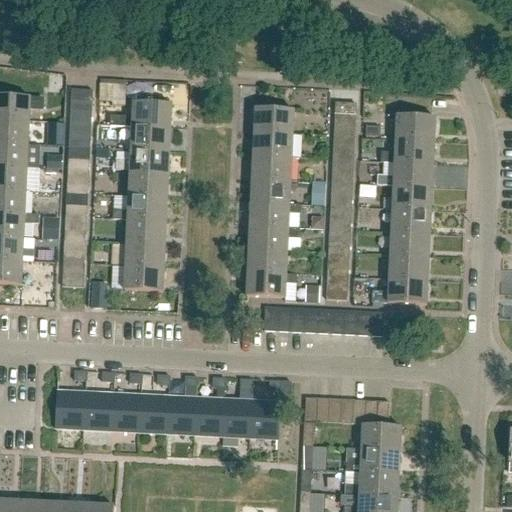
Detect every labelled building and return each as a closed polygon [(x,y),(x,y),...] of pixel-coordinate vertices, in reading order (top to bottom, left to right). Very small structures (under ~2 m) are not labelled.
[(125,108),(125,105),(126,87),(101,86),(100,102),(113,103),(112,104),(112,107),(125,108)] [(71,103),(93,104),(93,93),(72,92),(71,103)] [(0,122),(30,124),(30,111),(43,111),(43,101),(0,98),(0,122)] [(92,116),(93,104),(71,103),(71,114),(92,116)] [(110,128),(132,129),(171,131),(172,107),(133,105),(132,119),(110,118),(110,128)] [(335,116),(356,117),(356,106),(335,105),(335,116)] [(254,135),(293,137),(294,113),(255,111),(254,135)] [(91,127),(92,116),(71,114),(70,126),(91,127)] [(355,129),(356,117),(335,116),(334,127),(355,129)] [(395,142),(434,144),(435,120),(397,118),(395,142)] [(0,122),(0,145),(28,147),(30,124),(0,122)] [(48,124),(47,147),(64,148),(65,125),(48,124)] [(91,139),(91,127),(70,126),(70,138),(91,139)] [(354,140),(355,129),(334,127),(334,139),(354,140)] [(380,129),(366,128),(365,138),(379,139),(380,129)] [(170,154),(171,131),(132,129),(131,153),(170,154)] [(291,161),(293,137),(254,135),(253,159),(291,161)] [(90,150),(91,139),(70,138),(69,149),(90,150)] [(354,152),(354,140),(334,139),(333,151),(354,152)] [(433,168),(434,144),(395,142),(395,157),(381,156),(381,165),(394,166),(433,168)] [(0,169),(27,170),(28,147),(0,145),(0,169)] [(90,162),(90,150),(69,149),(68,161),(90,162)] [(353,163),(354,152),(333,151),(333,162),(353,163)] [(109,152),(97,152),(96,160),(108,160),(109,152)] [(169,178),(170,154),(131,153),(130,162),(115,161),(115,172),(130,172),(130,176),(169,178)] [(62,170),(62,158),(48,157),(47,169),(62,170)] [(290,184),(291,161),(253,159),(252,182),(290,184)] [(89,174),(90,162),(68,161),(68,172),(89,174)] [(353,175),(353,163),(333,162),(332,174),(353,175)] [(393,189),(432,191),(433,168),(394,166),(394,178),(377,177),(377,187),(393,187),(393,189)] [(0,192),(26,194),(27,170),(0,169),(0,192)] [(88,185),(89,174),(68,172),(67,184),(88,185)] [(352,187),(353,175),(332,174),(331,186),(352,187)] [(167,202),(169,178),(130,176),(128,199),(167,202)] [(289,207),(290,184),(252,182),(250,205),(289,207)] [(88,197),(88,185),(67,184),(67,196),(88,197)] [(323,207),(324,186),(313,185),(312,206),(323,207)] [(352,198),(352,187),(331,186),(331,197),(352,198)] [(432,191),(393,189),(392,212),(431,214),(432,191)] [(0,215),(25,217),(26,194),(0,192),(0,215)] [(87,208),(88,197),(67,196),(66,207),(87,208)] [(351,210),(352,198),(331,197),(330,209),(351,210)] [(127,222),(166,224),(167,202),(128,199),(128,213),(113,212),(112,222),(127,222)] [(300,208),(289,207),(250,205),(249,228),(288,230),(289,216),(300,216),(300,208)] [(87,220),(87,208),(66,207),(65,219),(87,220)] [(350,222),(351,210),(330,209),(330,221),(350,222)] [(429,237),(431,214),(392,212),(391,235),(429,237)] [(40,218),(25,217),(0,215),(0,238),(24,240),(24,226),(39,227),(40,218)] [(289,216),(288,230),(299,231),(300,216),(289,216)] [(86,232),(87,220),(65,219),(65,230),(86,232)] [(316,220),(312,224),(311,230),(323,231),(323,220),(316,220)] [(47,221),(47,240),(59,241),(59,222),(47,221)] [(350,233),(350,222),(330,221),(329,232),(350,233)] [(165,248),(166,224),(127,222),(126,246),(165,248)] [(299,231),(288,230),(249,228),(248,252),(287,254),(288,240),(299,241),(299,231)] [(85,243),(86,232),(65,230),(64,242),(85,243)] [(349,245),(350,233),(329,232),(329,244),(349,245)] [(428,261),(429,237),(391,235),(390,259),(428,261)] [(0,238),(0,262),(22,263),(33,264),(35,241),(24,240),(0,238)] [(85,255),(85,243),(64,242),(64,254),(85,255)] [(349,257),(349,245),(329,244),(328,255),(349,257)] [(112,245),(111,268),(113,268),(125,269),(126,246),(112,245)] [(164,271),(165,248),(126,246),(125,269),(164,271)] [(286,277),(287,254),(248,252),(247,275),(286,277)] [(84,266),(85,255),(64,254),(63,265),(84,266)] [(348,268),(349,257),(328,255),(327,267),(348,268)] [(427,284),(428,261),(390,259),(388,282),(427,284)] [(0,286),(21,287),(22,263),(0,262),(0,286)] [(83,278),(84,266),(63,265),(62,277),(83,278)] [(348,280),(348,268),(327,267),(327,279),(348,280)] [(113,268),(112,291),(124,291),(125,269),(113,268)] [(163,295),(164,271),(125,269),(124,291),(124,293),(163,295)] [(297,277),(286,277),(247,275),(246,299),(285,301),(285,285),(296,286),(297,277)] [(83,290),(83,278),(62,277),(62,289),(83,290)] [(347,291),(348,280),(327,279),(326,290),(347,291)] [(372,305),(387,306),(426,308),(427,284),(388,282),(388,297),(373,296),(372,305)] [(94,285),(93,293),(93,310),(107,311),(108,286),(94,285)] [(319,305),(319,304),(320,289),(306,288),(306,304),(319,305)] [(346,303),(347,291),(326,290),(326,302),(346,303)] [(277,335),(278,311),(264,310),(263,334),(277,335)] [(290,336),(291,312),(278,311),(277,335),(290,336)] [(303,336),(304,312),(291,312),(290,336),(303,336)] [(316,337),(317,313),(304,312),(303,336),(316,337)] [(329,337),(331,313),(317,313),(316,337),(329,337)] [(343,338),(344,314),(331,313),(329,337),(343,338)] [(356,339),(357,315),(344,314),(343,338),(356,339)] [(369,339),(370,315),(357,315),(356,339),(369,339)] [(370,315),(369,339),(382,340),(384,316),(370,315)] [(74,383),(87,383),(87,374),(75,374),(74,383)] [(101,384),(106,384),(114,385),(115,376),(102,375),(101,384)] [(142,386),(142,377),(130,376),(129,385),(142,386)] [(169,388),(170,378),(157,378),(157,387),(169,388)] [(197,389),(197,380),(185,379),(185,388),(197,389)] [(225,390),(225,381),(213,381),(212,390),(217,390),(225,390)] [(252,392),(253,383),(240,382),(240,391),(252,392)] [(280,405),(280,407),(290,408),(291,385),(269,383),(269,392),(281,393),(280,405)] [(57,394),(55,430),(84,432),(85,395),(74,395),(57,394)] [(84,432),(111,433),(113,397),(105,396),(86,395),(85,395),(84,432)] [(141,398),(113,397),(111,433),(139,434),(141,398)] [(167,436),(168,400),(141,398),(139,434),(167,436)] [(194,437),(196,401),(168,400),(167,436),(194,437)] [(222,439),(224,402),(217,402),(196,401),(194,437),(222,439)] [(316,425),(317,401),(305,401),(304,425),(316,425)] [(328,426),(329,402),(317,401),(316,425),(328,426)] [(249,440),(251,404),(224,402),(222,439),(249,440)] [(340,426),(341,402),(329,402),(328,426),(340,426)] [(352,427),(353,403),(341,402),(340,426),(352,427)] [(364,428),(365,403),(353,403),(352,427),(364,428)] [(376,428),(377,404),(365,403),(364,428),(376,428)] [(278,442),(280,407),(280,405),(251,404),(249,440),(278,442)] [(377,404),(376,428),(388,429),(389,405),(377,404)] [(313,443),(314,426),(304,426),(303,443),(313,443)] [(361,452),(400,454),(401,430),(362,428),(361,452)] [(312,466),(313,448),(303,448),(302,466),(312,466)] [(346,475),(360,475),(399,477),(400,454),(361,452),(360,464),(346,463),(346,475)] [(311,490),(312,472),(302,471),(301,489),(311,490)] [(398,500),(399,477),(360,475),(359,487),(345,486),(345,497),(359,498),(398,500)] [(309,511),(311,495),(301,494),(300,511),(309,511)] [(397,511),(398,500),(359,498),(358,509),(344,508),(343,511),(397,511)] [(0,511),(19,511),(20,504),(0,502),(0,511)]
